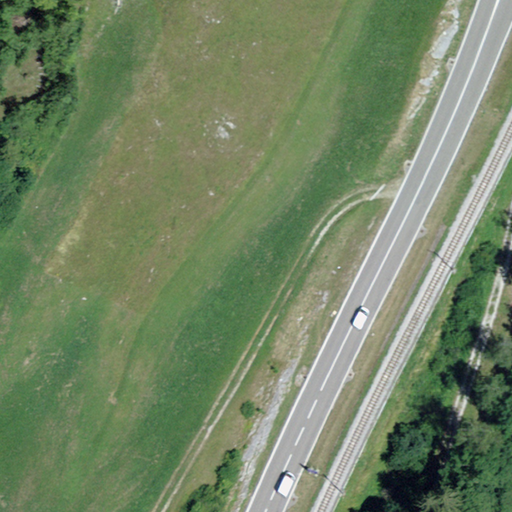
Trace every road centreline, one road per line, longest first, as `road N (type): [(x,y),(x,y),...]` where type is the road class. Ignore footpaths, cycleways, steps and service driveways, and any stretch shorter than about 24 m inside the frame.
road 1 (secondary): [(267,511),(500,0)]
road 2 (track): [(414,199),(380,191),(357,196),(321,228),(157,511)]
road 3 (track): [(459,415),(511,230)]
